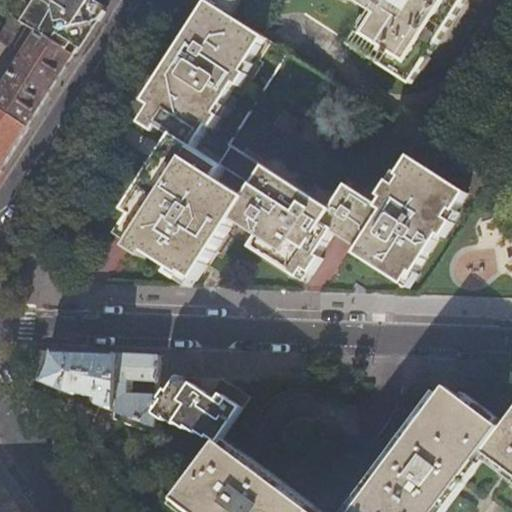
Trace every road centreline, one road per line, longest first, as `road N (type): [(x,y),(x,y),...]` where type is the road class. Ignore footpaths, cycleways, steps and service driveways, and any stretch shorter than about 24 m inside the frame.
road 1 (residential): [(0,324),(511,343)]
road 2 (tertiary): [(145,0),(0,222)]
road 3 (tertiary): [(0,407),(66,511)]
